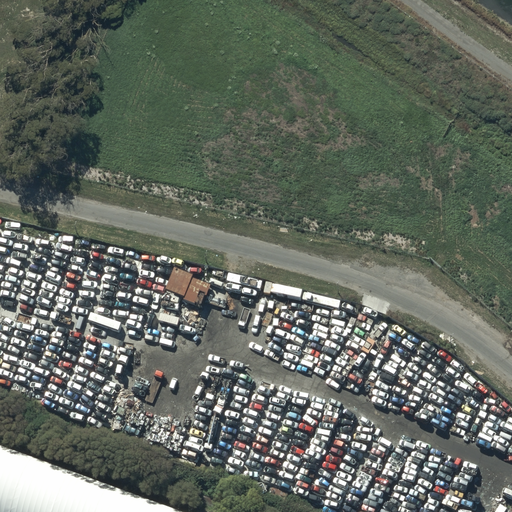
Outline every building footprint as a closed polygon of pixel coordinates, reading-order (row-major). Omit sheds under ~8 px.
[(325,429),(334,408),(326,405),(318,426),(325,429)] [(369,460),(383,429),(375,426),(362,457),(369,460)] [(414,448),(421,430),(413,427),(406,445),(414,448)] [(511,441),(497,436),(494,444),(511,450),(511,441)] [(424,456),(425,456),(426,456),(427,456),(428,455),(429,455),(430,454),(430,453),(431,453),(431,452),(431,451),(432,450),(432,449),(431,448),(431,447),(431,446),(430,446),(430,445),(429,445),(429,444),(428,444),(427,444),(427,443),(426,443),(425,443),(424,443),(423,444),(422,444),(421,445),(420,446),(420,447),(419,447),(419,448),(419,449),(419,450),(419,451),(419,452),(420,453),(421,454),(421,455),(422,455),(423,455),(423,456),(424,456)]
